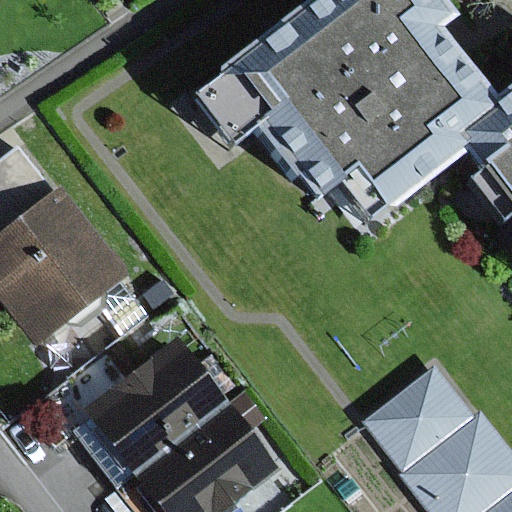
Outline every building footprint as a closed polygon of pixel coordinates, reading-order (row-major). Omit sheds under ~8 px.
[(0,0),(0,18),(5,21),(18,0),(0,0)] [(419,0),(315,0),(226,73),(266,122),(253,132),(313,206),(343,181),(384,232),(465,166),(448,145),(487,114),(427,40),(442,28),(419,0)] [(511,93),(487,114),(448,145),(465,166),(511,223),(511,93)] [(0,231),(46,196),(12,153),(0,162),(0,231)] [(123,279),(55,190),(46,196),(0,231),(0,306),(32,348),(123,279)] [(133,482),(221,411),(167,345),(80,417),(133,482)] [(433,372),(365,424),(433,511),(511,511),(511,459),(478,415),(471,421),(433,372)] [(227,511),(274,474),(221,411),(133,482),(157,511),(227,511)]
